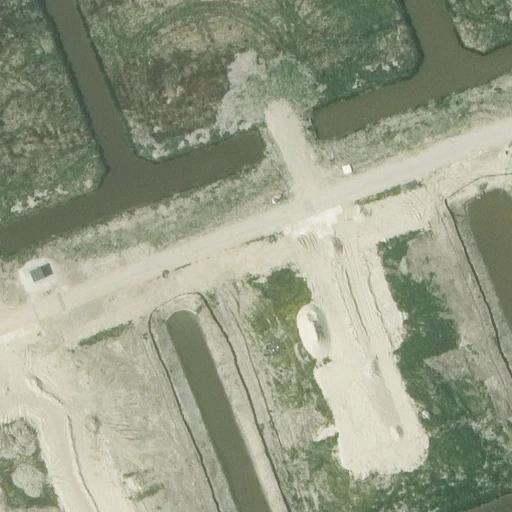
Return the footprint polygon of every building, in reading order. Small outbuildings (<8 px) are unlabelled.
[(399,220),(374,230),(383,254),(379,256),(385,272),(389,270),(390,273),(425,260),(418,241),(408,245),(399,220)] [(303,262),(260,279),(269,303),(260,306),(265,319),(287,310),(283,299),(313,288),(303,262)] [(436,292),(414,301),(419,312),(441,304),(436,292)] [(423,324),(393,335),(403,361),(447,344),(437,319),(446,316),(441,304),(419,313),(423,324)] [(81,346),(68,351),(78,376),(99,368),(104,381),(126,372),(111,334),(98,339),(97,335),(80,342),(81,346)] [(288,334),(265,343),(270,355),(279,352),(288,376),(331,359),(322,334),(292,345),(288,334)] [(470,369),(427,386),(436,411),(467,400),(471,411),(493,402),(488,390),(480,393),(470,369)] [(304,397),(282,406),(287,418),(295,415),(312,457),(338,447),(328,424),(332,422),(326,406),(322,407),(321,403),(308,408),(304,397)] [(141,438),(108,447),(115,472),(161,459),(154,434),(163,431),(160,418),(137,425),(141,438)] [(8,437),(0,440),(0,479),(6,491),(28,480),(33,490),(45,483),(34,461),(23,467),(8,437)] [(441,475),(430,479),(439,502),(451,497),(449,493),(473,483),(457,440),(431,450),(441,475)] [(161,459),(115,472),(122,497),(155,488),(159,500),(182,494),(178,482),(168,484),(161,459)] [(364,485),(339,495),(346,511),(371,511),(392,504),(395,511),(397,511),(408,508),(399,486),(389,490),(384,478),(381,479),(379,475),(363,481),(364,485)]
